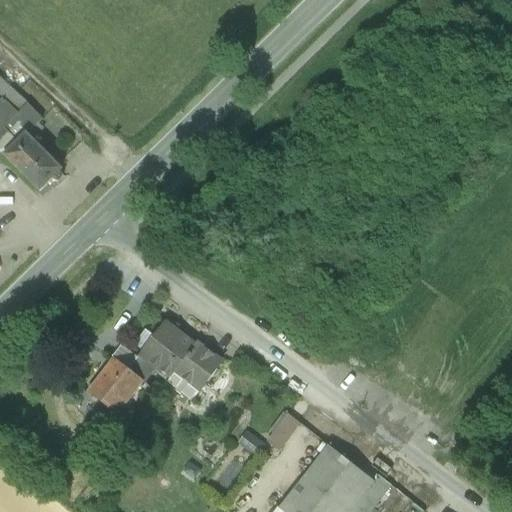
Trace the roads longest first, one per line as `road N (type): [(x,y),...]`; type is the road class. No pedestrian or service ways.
road 1 (unclassified): [(100,219),(484,511)]
road 2 (secondary): [(100,219),(326,0)]
road 3 (secondary): [(0,317),(100,219)]
